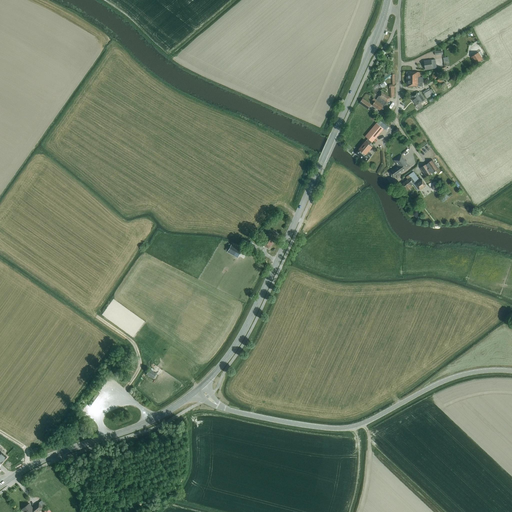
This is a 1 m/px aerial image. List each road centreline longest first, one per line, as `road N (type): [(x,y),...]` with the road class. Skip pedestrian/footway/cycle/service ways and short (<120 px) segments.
road 1 (secondary): [(202,385),(243,331),(386,7)]
road 2 (tertiary): [(511,370),(446,379),(343,428),(224,408)]
road 3 (secondary): [(0,486),(194,392)]
road 4 (unclassified): [(395,23),(400,88),(384,146)]
